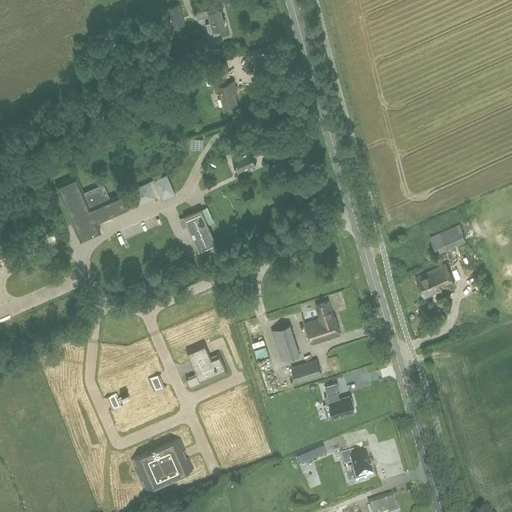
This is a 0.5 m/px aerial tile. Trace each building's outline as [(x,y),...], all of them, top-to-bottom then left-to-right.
[(166,8),(171,24),(172,29),(184,26),(179,5),(166,8)] [(225,26),(220,8),(209,11),(208,9),(196,13),(198,20),(210,16),(213,29),(225,26)] [(113,47),(121,44),(120,41),(126,39),(123,31),(109,36),(113,47)] [(108,46),(105,39),(99,41),(105,56),(112,54),(109,46),(108,46)] [(220,56),(221,49),(214,48),(214,49),(208,49),(206,60),(214,61),(214,56),(220,56)] [(213,80),(230,75),(226,60),(208,65),(213,80)] [(193,79),(199,75),(193,67),(188,71),(193,79)] [(237,103),(234,91),(236,90),(234,81),(213,86),(215,94),(220,93),(223,106),(237,103)] [(238,171),(256,163),(253,157),(261,153),(258,147),(232,158),(238,171)] [(174,193),(166,175),(122,193),(122,192),(110,197),(104,183),(84,191),(77,175),(57,184),(81,240),(101,231),(97,222),(128,208),(154,197),(153,194),(159,192),(162,199),(174,193)] [(200,254),(217,247),(201,210),(184,217),(200,254)] [(466,240),(467,240),(460,224),(458,224),(439,233),(429,236),(436,253),(446,249),(466,240)] [(425,297),(454,284),(445,264),(416,277),(425,297)] [(52,300),(54,305),(67,300),(65,295),(52,300)] [(57,311),(71,305),(69,300),(55,306),(57,311)] [(333,314),(329,302),(316,306),(320,318),(305,323),(312,344),(340,335),(334,314),(333,314)] [(281,360),(299,355),(290,325),(272,331),(281,360)] [(212,360),(203,340),(186,348),(197,375),(189,379),(187,374),(185,375),(191,390),(228,375),(218,351),(216,352),(218,357),(212,360)] [(326,355),(297,363),(302,383),(333,374),(326,355)] [(154,392),(164,387),(159,375),(148,379),(154,392)] [(125,385),(118,388),(120,393),(127,390),(125,385)] [(333,414),(337,427),(359,421),(355,407),(345,410),(341,395),(344,395),(341,386),(325,391),(330,405),(325,406),(328,416),(333,414)] [(112,410),(122,406),(117,393),(107,398),(112,410)] [(145,491),(194,469),(180,438),(131,460),(145,491)] [(322,444),(295,455),(300,467),(327,455),(322,444)] [(350,452),(341,455),(345,467),(353,465),(355,470),(353,471),(356,482),(367,479),(366,477),(373,475),(370,467),(371,466),(370,466),(369,461),(369,460),(368,460),(366,453),(352,458),(350,452)] [(254,495),(249,484),(238,490),(243,501),(254,495)] [(394,502),(392,494),(369,501),(372,511),(387,511),(389,511),(388,511),(397,511),(398,511),(399,509),(397,503),(396,502),(394,502)]
